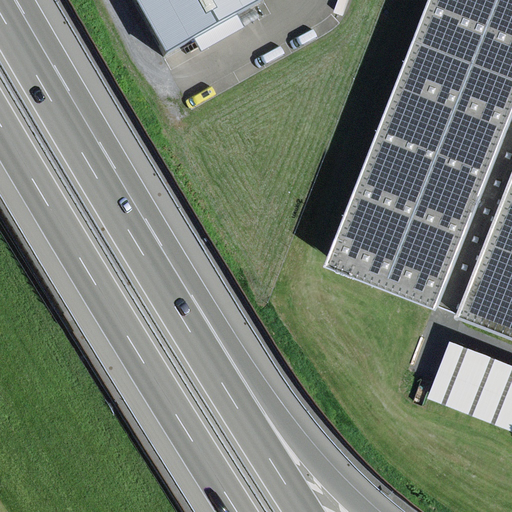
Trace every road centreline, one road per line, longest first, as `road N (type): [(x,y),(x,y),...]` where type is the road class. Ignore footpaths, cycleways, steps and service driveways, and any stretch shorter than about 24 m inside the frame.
road 1 (motorway): [(0,121),(240,511)]
road 2 (motorway): [(352,511),(310,467),(203,297),(118,207)]
road 3 (motorway): [(306,511),(118,207)]
road 4 (motorway): [(118,207),(0,21)]
